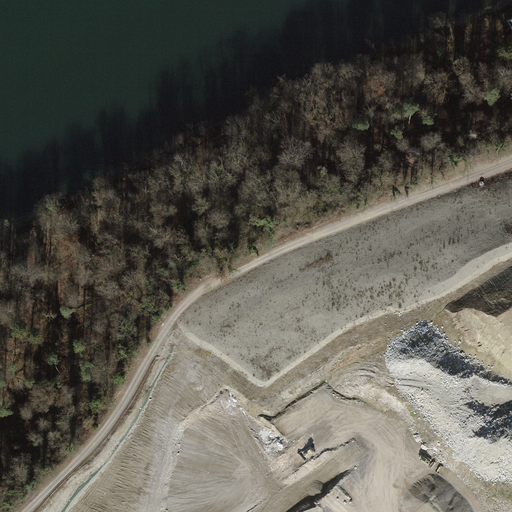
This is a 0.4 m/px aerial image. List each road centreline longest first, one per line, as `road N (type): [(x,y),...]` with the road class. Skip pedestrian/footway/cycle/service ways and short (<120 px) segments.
road 1 (track): [(22,511),(92,440),(169,301),(198,280),(511,151)]
road 2 (track): [(38,232),(52,254),(58,291),(20,387),(0,415)]
